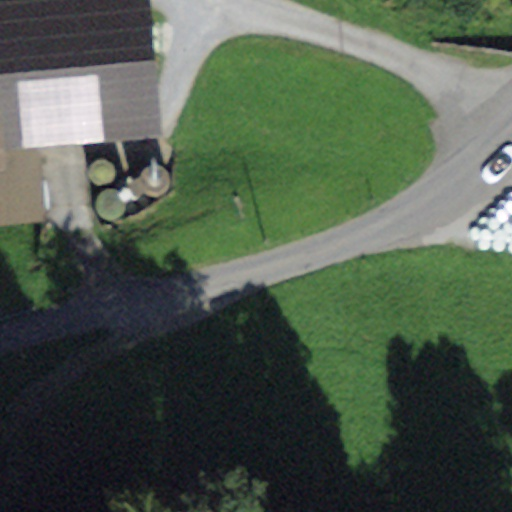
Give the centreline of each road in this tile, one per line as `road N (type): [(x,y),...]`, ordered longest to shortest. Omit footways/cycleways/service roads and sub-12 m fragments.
road 1 (unclassified): [(0,338),(177,295),(389,224),(445,193),(511,130)]
road 2 (track): [(177,295),(54,382),(32,407),(44,441),(165,511)]
road 3 (track): [(239,0),(394,55),(444,81),(508,133)]
